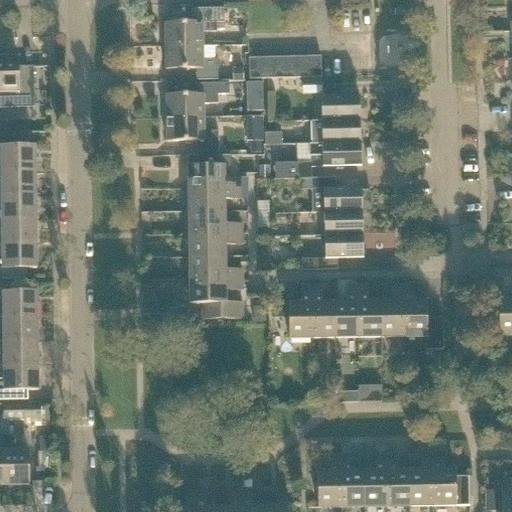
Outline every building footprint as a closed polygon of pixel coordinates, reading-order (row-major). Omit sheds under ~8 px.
[(192,9),(193,24),(165,24),(166,47),(203,47),(202,33),(217,33),(217,23),(224,22),(223,9),(192,9)] [(203,61),(203,47),(166,47),(166,71),(196,70),(197,81),(218,81),(217,60),(203,61)] [(285,79),(297,79),(297,58),(285,59),(285,79)] [(297,79),(309,79),(309,58),(297,58),(297,79)] [(309,58),(309,79),(321,78),(321,58),(309,58)] [(18,68),(18,59),(0,59),(0,108),(6,108),(6,109),(33,108),(33,68),(18,68)] [(250,80),(261,80),(261,59),(249,59),(250,80)] [(261,80),(273,80),(273,59),(261,59),(261,80)] [(273,80),(285,79),(285,59),(273,59),(273,80)] [(321,80),(302,81),(303,96),(322,95),(321,80)] [(166,96),(167,119),(204,119),(204,105),(218,105),(218,95),(166,96)] [(321,98),(322,122),(359,121),(359,97),(321,98)] [(204,119),(167,119),(167,143),(197,142),(198,153),(219,153),(218,133),(204,133),(204,119)] [(311,122),(311,145),(322,145),(360,144),(359,121),(322,122),(311,122)] [(0,123),(0,134),(8,134),(8,123),(0,123)] [(281,147),(281,134),(265,134),(264,146),(281,147)] [(250,155),(261,155),(261,140),(250,140),(250,155)] [(322,145),(311,145),(308,145),(309,157),(310,157),(310,164),(275,165),(275,181),(311,180),(335,179),(335,168),(361,167),(360,144),(322,145)] [(0,172),(35,172),(35,147),(0,147),(0,172)] [(188,191),(241,190),(241,179),(224,180),(224,167),(188,167),(188,191)] [(36,196),(35,172),(0,172),(0,196),(1,197),(36,196)] [(368,192),(361,192),(361,189),(336,190),(335,179),(311,180),(312,191),(324,190),(324,214),(362,213),(362,209),(368,209),(371,207),(370,194),(368,192)] [(189,213),(224,213),(224,200),(241,200),(241,190),(188,191),(189,213)] [(2,221),(36,220),(36,196),(1,197),(0,196),(0,209),(0,210),(0,221),(2,221)] [(257,216),(268,216),(268,202),(257,203),(257,216)] [(189,213),(189,236),(242,235),(241,225),(225,225),(224,213),(189,213)] [(363,235),(362,213),(324,214),(325,236),(363,235)] [(269,229),(268,216),(257,216),(257,229),(269,229)] [(36,244),(36,220),(2,221),(0,221),(0,244),(0,245),(2,245),(36,244)] [(189,236),(189,259),(225,259),(225,246),(242,246),(242,235),(189,236)] [(337,270),(337,260),(363,259),(363,235),(325,236),(325,260),(301,261),(302,271),(337,270)] [(1,269),(37,269),(36,244),(2,245),(0,245),(1,258),(0,258),(0,268),(1,268),(1,269)] [(189,259),(190,282),(242,281),(242,271),(225,271),(225,259),(189,259)] [(226,304),(226,292),(242,291),(242,281),(190,282),(190,305),(206,305),(207,321),(243,320),(243,303),(226,304)] [(511,336),(511,283),(511,284),(511,301),(498,301),(499,337),(511,336)] [(358,339),(357,286),(347,287),(347,303),(335,304),(335,339),(358,339)] [(358,339),(381,339),(380,303),(368,303),(368,286),(357,286),(358,339)] [(404,338),(403,286),(392,286),(393,303),(380,303),(381,339),(404,338)] [(443,319),(427,319),(426,302),(414,302),(413,286),(403,286),(404,338),(427,338),(428,351),(444,351),(443,319)] [(312,340),(312,287),(301,287),(301,304),(288,304),(289,340),(312,340)] [(335,339),(335,304),(322,304),(322,287),(312,287),(312,340),(335,339)] [(3,318),(37,318),(36,292),(2,294),(2,308),(0,307),(0,317),(1,318),(1,319),(3,319),(3,318)] [(271,319),(284,318),(284,306),(271,306),(271,319)] [(253,310),(254,324),(267,324),(267,310),(253,310)] [(3,342),(38,342),(38,337),(37,318),(3,318),(3,319),(1,319),(2,331),(0,331),(0,342),(3,343),(3,342)] [(3,366),(38,366),(38,342),(3,342),(3,343),(3,356),(0,355),(0,366),(3,366),(3,367),(3,366)] [(38,391),(38,366),(3,366),(3,367),(3,380),(0,380),(0,390),(3,390),(3,391),(38,391)] [(358,394),(337,394),(337,405),(359,405),(358,394)] [(371,396),(360,396),(360,405),(371,405),(371,396)] [(48,421),(48,407),(3,407),(3,417),(23,417),(24,424),(41,424),(41,421),(48,421)] [(3,437),(3,452),(4,486),(28,486),(27,451),(14,451),(13,437),(3,437)] [(44,443),(44,453),(51,453),(53,453),(53,442),(44,443)] [(44,453),(37,453),(38,469),(51,469),(51,453),(44,453)] [(410,508),(409,472),(397,472),(396,455),(386,456),(387,508),(410,508)] [(422,472),(409,472),(410,508),(432,507),(432,455),(421,455),(422,472)] [(432,507),(456,507),(469,507),(469,477),(455,478),(455,471),(442,471),(442,455),(432,455),(432,507)] [(317,473),(318,509),(341,509),(340,456),(330,456),(330,473),(317,473)] [(364,508),(363,473),(351,473),(351,456),(340,456),(341,509),(364,508)] [(364,508),(387,508),(386,456),(376,456),(376,473),(363,473),(364,508)] [(252,482),(241,482),(241,490),(252,490),(252,482)] [(511,511),(511,496),(511,488),(501,488),(501,511),(511,511)] [(264,508),(263,511),(287,511),(287,491),(276,492),(276,508),(264,508)] [(241,511),(241,492),(231,492),(231,509),(218,509),(218,511),(241,511)] [(241,511),(263,511),(264,508),(252,509),(251,492),(241,492),(241,511)] [(484,511),(498,511),(498,492),(484,492),(484,511)] [(195,511),(195,493),(185,493),(185,510),(172,510),(172,511),(195,511)] [(195,511),(218,511),(218,509),(206,509),(206,493),(195,493),(195,511)]
